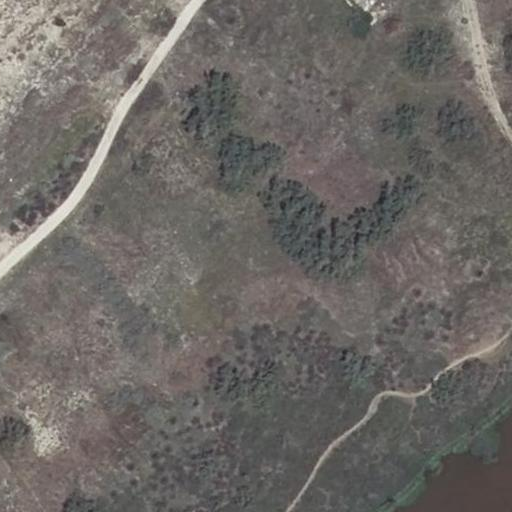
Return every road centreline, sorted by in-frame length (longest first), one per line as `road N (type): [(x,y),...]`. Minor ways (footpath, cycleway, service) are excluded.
road 1 (track): [(0,271),(79,189),(123,103),(199,0)]
road 2 (track): [(463,0),(485,88),(511,140)]
